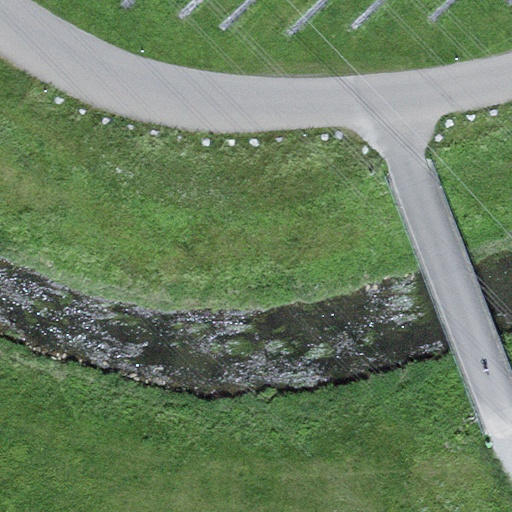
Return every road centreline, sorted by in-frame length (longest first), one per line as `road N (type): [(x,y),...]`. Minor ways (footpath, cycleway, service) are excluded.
road 1 (track): [(511,75),(386,104),(182,93),(99,73),(0,13)]
road 2 (track): [(386,104),(511,443)]
